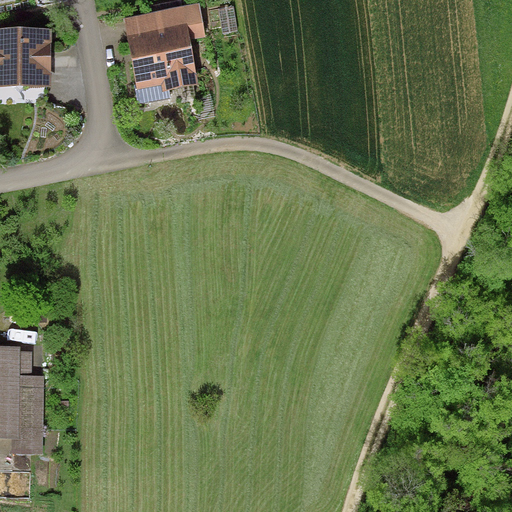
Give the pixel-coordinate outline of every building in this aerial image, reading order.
[(176,0),(152,5),(154,12),(183,6),(181,0),(176,0)] [(154,12),(125,18),(137,89),(161,85),(162,91),(169,90),(199,85),(191,40),(206,37),(200,3),(183,6),(154,12)] [(0,28),(0,87),(52,88),(52,29),(0,28)] [(170,97),(169,90),(162,91),(161,85),(137,89),(135,89),(138,103),(170,97)] [(0,345),(0,437),(13,438),(13,453),(44,454),(45,376),(33,376),(33,352),(21,351),(21,346),(0,345)]
